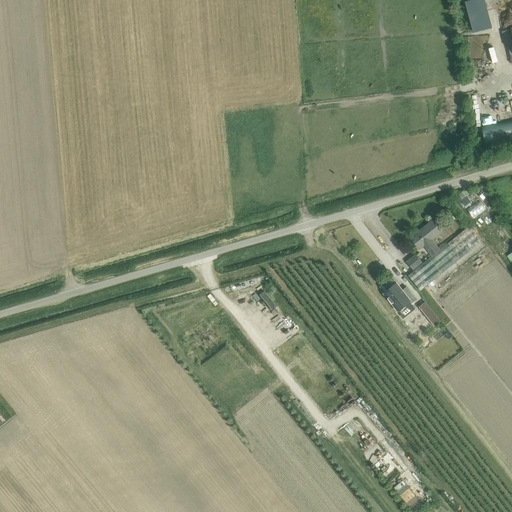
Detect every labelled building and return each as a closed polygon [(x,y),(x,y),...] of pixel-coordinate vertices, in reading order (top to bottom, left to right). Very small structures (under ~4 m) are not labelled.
[(485,12),(473,14),(471,3),(466,3),(468,15),(470,15),(473,32),(488,29),(485,12)] [(511,29),(503,32),(506,45),(511,43),(511,29)] [(487,148),(511,141),(511,121),(482,128),(487,148)] [(424,246),(432,256),(440,250),(432,239),(441,233),(432,222),(411,238),(420,249),(424,246)] [(469,227),(408,277),(421,292),(481,242),(469,227)] [(422,262),(416,255),(407,262),(413,270),(422,262)] [(417,299),(409,289),(406,292),(403,291),(402,290),(397,283),(384,293),(398,311),(410,302),(411,304),(417,299)] [(429,307),(422,312),(434,327),(441,322),(429,307)]
